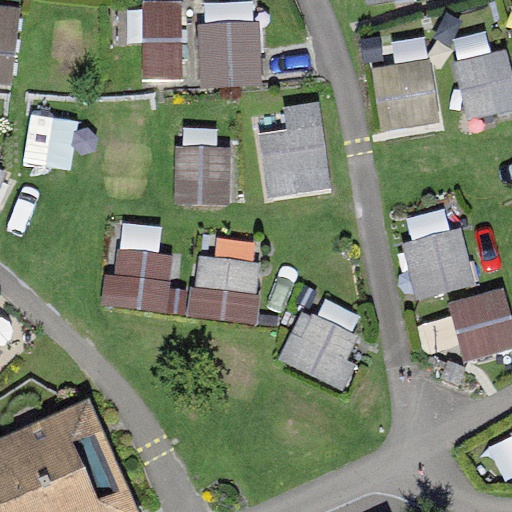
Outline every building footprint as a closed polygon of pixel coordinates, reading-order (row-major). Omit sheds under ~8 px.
[(205,0),(204,82),(264,83),(266,2),(205,0)] [(151,41),(151,79),(190,79),(190,3),(126,2),(126,41),(151,41)] [(0,83),(21,84),(23,4),(0,3),(0,83)] [(511,48),(456,65),(473,123),(511,111),(511,48)] [(439,59),(379,65),(386,133),(446,127),(439,59)] [(288,107),(291,131),(264,135),(272,197),(338,189),(327,102),(288,107)] [(95,119),(95,164),(141,164),(141,119),(95,119)] [(237,202),(238,148),(182,148),(182,202),(237,202)] [(0,164),(0,196),(12,170),(0,164)] [(117,310),(173,311),(174,224),(119,223),(117,310)] [(409,241),(422,299),(481,285),(469,228),(409,241)] [(206,238),(203,320),(263,323),(266,240),(206,238)] [(437,361),(511,350),(511,289),(428,301),(437,361)] [(351,381),(368,309),(315,297),(298,369),(351,381)] [(0,340),(0,370),(15,354),(0,340)] [(136,511),(93,411),(0,450),(0,511),(136,511)] [(511,480),(511,432),(494,441),(511,480)]
